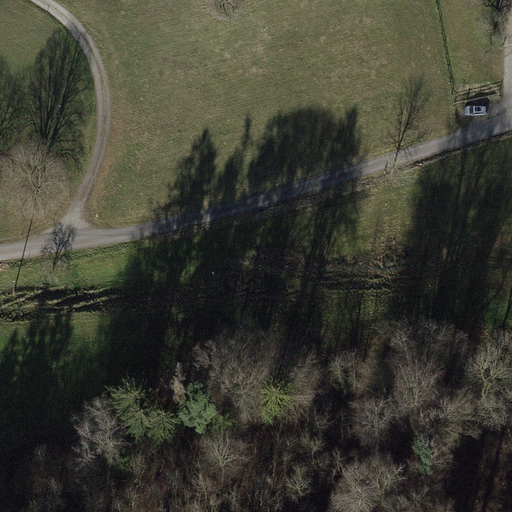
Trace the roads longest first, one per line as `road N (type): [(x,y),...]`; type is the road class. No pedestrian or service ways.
road 1 (unclassified): [(511,125),(118,238),(0,254)]
road 2 (track): [(61,245),(98,151),(106,101),(95,57),(64,16),(37,0)]
